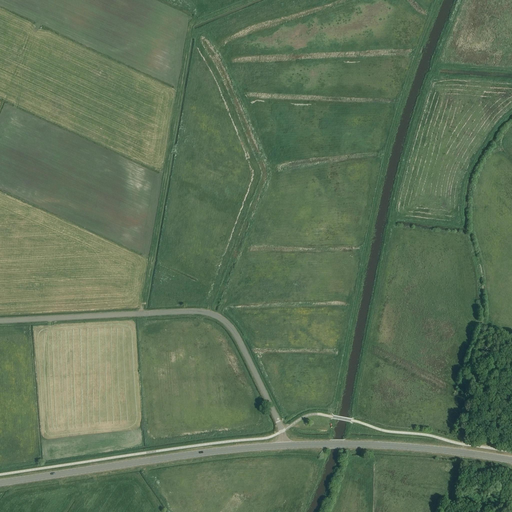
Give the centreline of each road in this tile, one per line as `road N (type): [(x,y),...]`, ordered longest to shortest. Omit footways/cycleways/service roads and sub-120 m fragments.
road 1 (unclassified): [(282,445),(277,418),(221,319),(188,312),(0,321)]
road 2 (track): [(142,314),(192,23),(248,0)]
road 3 (tertiary): [(0,483),(282,445)]
road 4 (tertiary): [(511,460),(327,445)]
